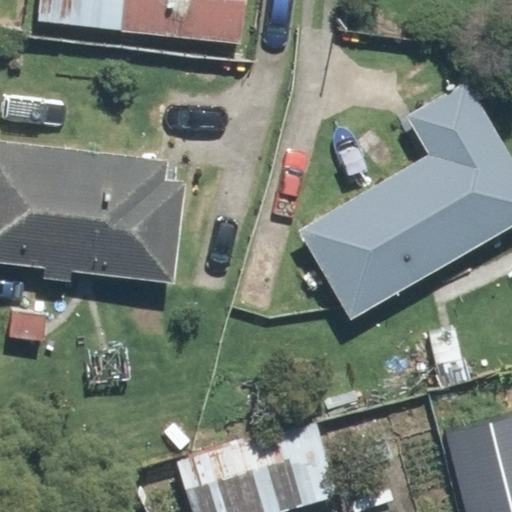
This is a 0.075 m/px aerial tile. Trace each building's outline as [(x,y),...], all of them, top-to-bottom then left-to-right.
[(49,0),(47,26),(244,39),(246,0),(49,0)] [(0,97),(18,117),(62,75),(26,38),(0,62),(0,97)] [(511,217),(511,173),(457,81),(399,115),(423,155),(290,233),(340,318),(511,217)] [(30,275),(172,285),(179,181),(160,180),(162,155),(0,144),(0,256),(31,259),(30,275)] [(46,305),(0,303),(0,315),(0,343),(45,345),(46,305)] [(273,511),(327,495),(301,417),(172,459),(189,511),(273,511)] [(511,511),(511,438),(442,455),(456,511),(511,511)]
